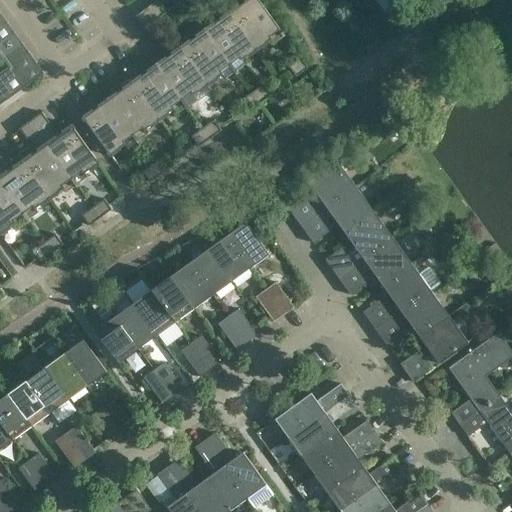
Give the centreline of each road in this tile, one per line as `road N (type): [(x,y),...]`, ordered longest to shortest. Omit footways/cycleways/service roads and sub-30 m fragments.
road 1 (residential): [(52,511),(334,310)]
road 2 (residential): [(475,511),(334,310)]
